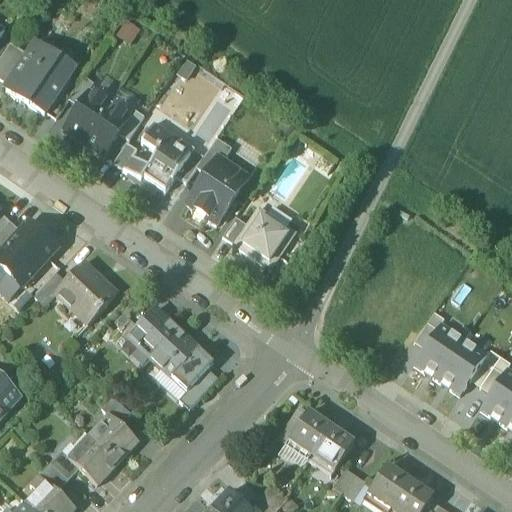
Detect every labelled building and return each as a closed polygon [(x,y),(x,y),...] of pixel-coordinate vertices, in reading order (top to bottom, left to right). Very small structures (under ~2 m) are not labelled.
[(6,89),(3,94),(28,111),(29,109),(44,119),(72,77),(57,67),(59,64),(34,47),(26,59),(6,89)] [(0,62),(0,84),(6,89),(26,59),(10,48),(0,62)] [(84,81),(68,104),(78,111),(89,94),(94,88),(84,81)] [(109,108),(89,94),(78,111),(63,134),(82,148),(109,108)] [(129,121),(109,108),(82,148),(102,161),(118,138),(129,121)] [(129,121),(118,138),(128,144),(143,121),(134,115),(129,121)] [(132,161),(131,161),(122,175),(140,186),(142,183),(164,198),(175,181),(190,160),(177,151),(180,146),(153,128),(141,147),(157,158),(147,172),(132,161)] [(231,153),(216,143),(203,162),(196,173),(206,179),(218,162),(223,165),(231,153)] [(126,147),(112,168),(122,175),(131,161),(132,161),(136,154),(126,147)] [(190,160),(175,181),(186,188),(196,173),(203,162),(193,155),(190,160)] [(206,179),(186,209),(191,212),(191,213),(193,221),(202,227),(210,226),(211,225),(216,229),(247,182),(223,165),(218,162),(206,179)] [(247,230),(233,250),(270,274),(294,238),(258,213),(247,230)] [(0,217),(0,235),(9,226),(0,217)] [(235,222),(222,242),(233,250),(247,230),(235,222)] [(9,226),(0,235),(0,256),(20,236),(9,226)] [(0,256),(0,271),(21,291),(56,253),(28,227),(20,236),(0,256)] [(116,298),(83,267),(65,286),(54,298),(55,299),(87,329),(116,298)] [(56,277),(34,301),(44,310),(55,299),(54,298),(65,286),(56,277)] [(137,331),(128,341),(128,342),(138,351),(139,350),(151,361),(176,334),(166,324),(165,326),(153,314),(137,331)] [(434,318),(414,348),(423,354),(440,330),(443,325),(434,318)] [(128,323),(112,340),(122,349),(128,342),(128,341),(137,331),(128,323)] [(436,387),(463,346),(440,330),(423,354),(412,371),(436,387)] [(176,334),(151,361),(163,372),(162,373),(171,383),(198,354),(186,343),(176,334)] [(463,346),(436,387),(459,402),(470,386),(487,361),(463,346)] [(213,368),(198,354),(171,383),(186,396),(207,374),(213,368)] [(470,386),(480,392),(500,363),(490,356),(487,361),(470,386)] [(500,363),(480,392),(490,399),(506,375),(510,369),(500,363)] [(186,396),(179,404),(189,414),(217,383),(207,374),(186,396)] [(502,430),(511,416),(511,379),(506,375),(490,399),(479,415),(502,430)] [(21,403),(0,382),(0,397),(10,407),(9,408),(13,412),(21,403)] [(0,417),(9,408),(10,407),(0,397),(0,417)] [(130,418),(112,401),(101,414),(108,420),(108,419),(119,429),(130,418)] [(330,432),(307,416),(287,445),(301,455),(298,460),(307,466),(330,432)] [(511,416),(502,430),(511,436),(511,416)] [(108,420),(99,429),(101,431),(89,443),(117,468),(126,458),(125,457),(136,445),(119,429),(108,419),(108,420)] [(330,432),(307,466),(316,471),(319,467),(333,476),(353,447),(330,432)] [(89,443),(78,455),(69,447),(61,456),(68,462),(67,464),(78,474),(94,489),(106,477),(107,478),(117,468),(89,443)] [(61,456),(49,468),(67,485),(78,474),(67,464),(68,462),(61,456)] [(346,470),(357,483),(367,474),(355,461),(346,470)] [(67,485),(49,468),(38,480),(45,487),(56,497),(67,485)] [(391,511),(409,485),(386,470),(366,499),(381,508),(378,511),(391,511)] [(354,481),(345,474),(333,492),(342,499),(354,481)] [(365,488),(354,481),(342,499),(352,506),(365,488)] [(433,501),(409,485),(391,511),(425,511),(430,505),(433,501)] [(45,487),(37,496),(38,497),(27,510),(28,511),(72,511),(56,497),(45,487)] [(278,511),(286,505),(270,490),(261,499),(275,511),(278,511)] [(245,511),(228,495),(212,511),(245,511)] [(275,511),(261,499),(253,508),(257,511),(275,511)]
